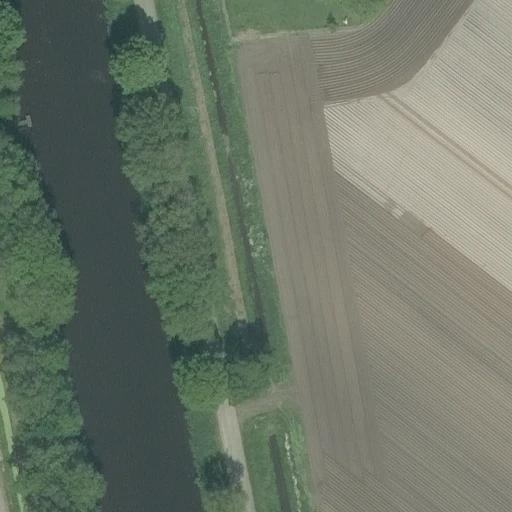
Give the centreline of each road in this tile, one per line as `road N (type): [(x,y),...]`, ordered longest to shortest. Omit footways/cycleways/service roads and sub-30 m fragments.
road 1 (unclassified): [(240,511),(136,0)]
road 2 (track): [(0,138),(73,511)]
